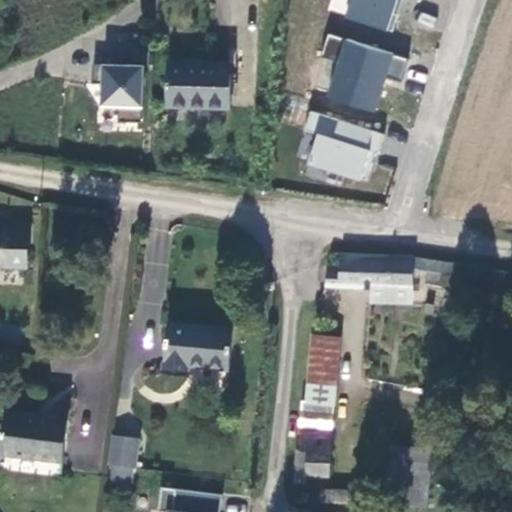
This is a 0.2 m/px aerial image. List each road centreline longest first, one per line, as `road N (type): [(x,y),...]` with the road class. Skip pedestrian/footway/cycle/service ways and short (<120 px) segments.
road 1 (unclassified): [(0,173),(305,222)]
road 2 (unclassified): [(305,222),(269,511)]
road 3 (residential): [(390,234),(467,0)]
road 4 (unclassified): [(390,234),(511,251)]
